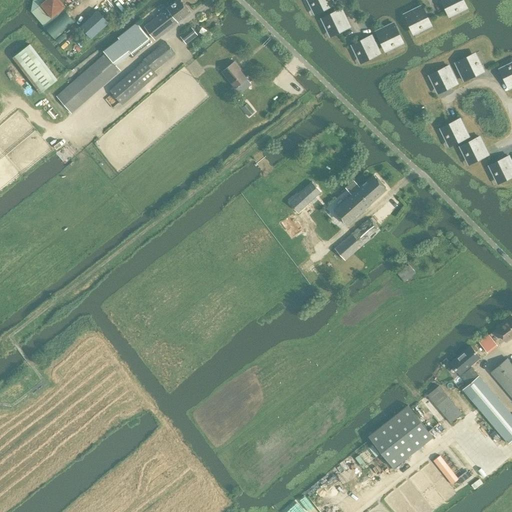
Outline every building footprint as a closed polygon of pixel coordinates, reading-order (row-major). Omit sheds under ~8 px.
[(33,0),(31,10),(47,28),(66,12),(63,9),(66,7),(60,0),(33,0)] [(178,0),(170,6),(164,11),(144,27),(155,40),(178,22),(191,12),(181,0),(178,0)] [(309,0),(315,11),(327,5),(328,8),(334,5),(331,0),(309,0)] [(445,2),(450,14),(464,7),(460,0),(440,0),(442,3),(445,2)] [(409,19),(415,31),(428,25),(422,13),(425,12),(422,6),(404,15),(407,21),(409,19)] [(324,20),(331,33),(343,28),(344,30),(350,27),(341,9),(335,12),(336,14),(324,20)] [(47,28),(56,39),(75,23),(66,12),(47,28)] [(57,96),(73,114),(122,72),(114,63),(129,50),(132,53),(149,39),(137,23),(118,37),(120,39),(104,51),(106,54),(57,96)] [(381,37),(387,49),(400,42),(394,30),(396,29),(393,23),(375,32),(378,38),(381,37)] [(197,35),(191,28),(181,37),(186,44),(197,35)] [(354,47),(361,60),(373,54),(374,56),(380,53),(371,36),(365,38),(366,41),(354,47)] [(146,85),(157,76),(153,71),(175,53),(165,42),(143,59),(145,61),(133,71),(110,91),(123,105),(146,85)] [(13,58),(40,93),(58,80),(31,44),(13,58)] [(455,63),(464,81),(470,78),(469,75),(481,70),(474,56),(462,62),(461,60),(455,63)] [(234,62),(222,72),(233,86),(235,88),(246,79),(237,68),(238,67),(234,62)] [(509,89),(511,87),(511,64),(502,70),(508,82),(506,83),(509,89)] [(432,77),(438,90),(450,84),(451,87),(457,84),(449,66),(442,69),(444,71),(432,77)] [(248,104),(243,108),(249,116),(255,112),(248,104)] [(443,130),(450,143),(461,137),(462,140),(469,137),(460,119),(454,122),(455,124),(443,130)] [(463,148),(469,161),(481,155),(482,158),(488,155),(479,137),(473,140),(474,142),(463,148)] [(498,180),(510,175),(511,177),(511,176),(511,163),(508,156),(502,159),(503,161),(492,167),(498,180)] [(360,187),(352,195),(334,211),(347,225),(386,189),(374,175),(360,187)] [(335,248),(345,260),(380,230),(369,218),(335,248)] [(415,273),(409,265),(398,274),(404,282),(415,273)] [(511,317),(496,329),(506,341),(511,336),(511,317)] [(471,346),(450,363),(459,374),(480,357),(471,346)] [(491,372),(511,396),(511,364),(507,358),(491,372)] [(477,374),(471,367),(460,376),(467,383),(477,374)] [(462,389),(508,443),(511,439),(511,415),(479,376),(462,389)] [(427,395),(451,423),(462,413),(438,386),(427,395)] [(408,405),(368,436),(393,468),(432,437),(408,405)] [(457,480),(438,457),(433,461),(452,484),(457,480)]
